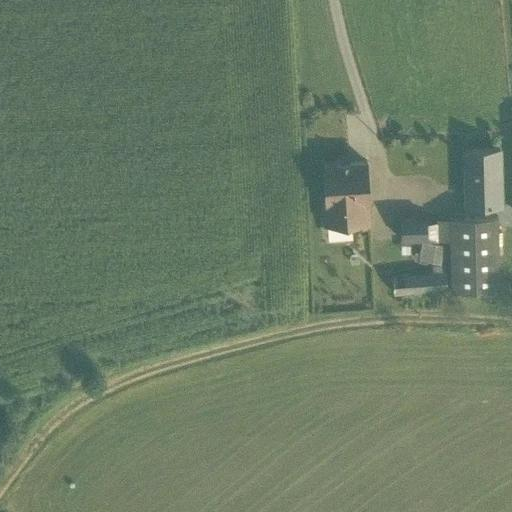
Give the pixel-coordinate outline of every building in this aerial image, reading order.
[(462,148),(463,206),(502,205),(500,147),(462,148)] [(370,223),(365,158),(320,161),(323,201),(320,201),(321,223),(321,224),(350,222),(350,224),(370,223)] [(413,214),(399,214),(400,240),(448,239),(450,291),(497,289),(496,216),(435,218),(435,220),(426,221),(426,216),(413,216),(413,214)] [(413,252),(412,260),(425,263),(426,260),(439,263),(442,245),(421,241),(418,253),(413,252)] [(446,289),(444,264),(431,265),(431,272),(391,275),(393,294),(446,289)]
